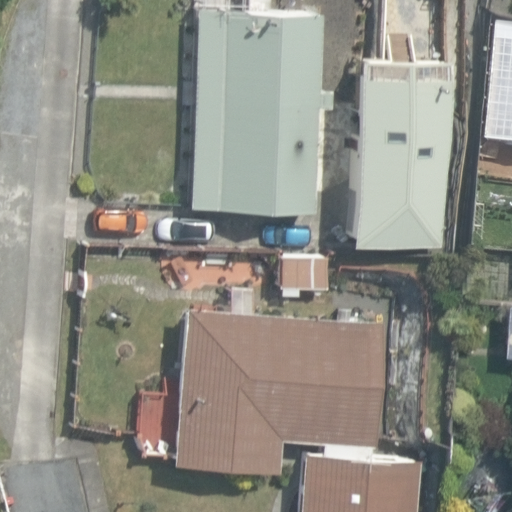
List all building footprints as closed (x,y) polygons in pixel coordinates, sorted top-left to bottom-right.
[(184,205),(306,209),(309,103),(323,103),(323,88),(309,88),(312,10),(190,6),(184,205)] [(470,142),(511,145),(511,26),(481,24),(470,142)] [(382,59),(382,97),(421,97),(420,59),(382,59)] [(351,233),(424,238),(432,122),(392,120),(391,141),(358,139),(351,233)] [(274,255),(274,284),(322,284),(322,255),(274,255)] [(511,302),(500,302),(496,354),(511,354),(511,302)] [(164,460),(269,468),(272,435),(317,438),(369,443),(379,321),(177,304),(164,460)] [(292,511),(410,511),(415,459),(298,449),(292,511)]
